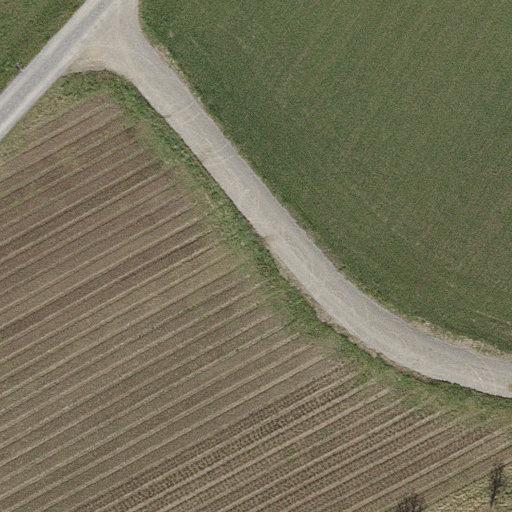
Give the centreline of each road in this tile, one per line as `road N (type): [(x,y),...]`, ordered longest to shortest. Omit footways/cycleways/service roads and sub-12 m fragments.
road 1 (track): [(511,384),(427,361),(315,288),(111,21)]
road 2 (track): [(111,21),(0,136)]
